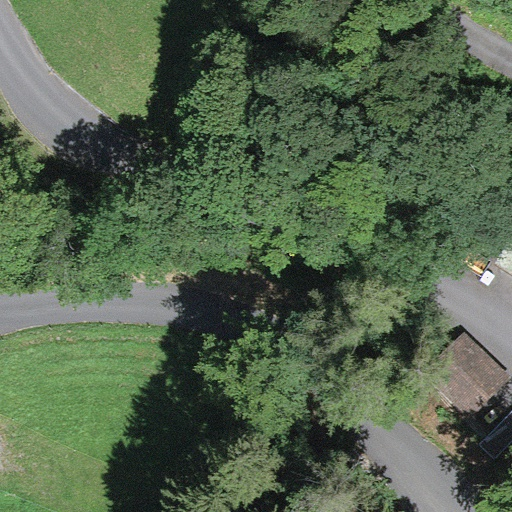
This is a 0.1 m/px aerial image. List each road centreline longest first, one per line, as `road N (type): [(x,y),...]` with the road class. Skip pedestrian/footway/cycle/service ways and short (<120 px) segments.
road 1 (residential): [(0,36),(30,88),(94,142),(153,172),(378,246),(511,319)]
road 2 (residential): [(0,300),(158,312),(232,333),(298,367),(403,449),(467,511)]
